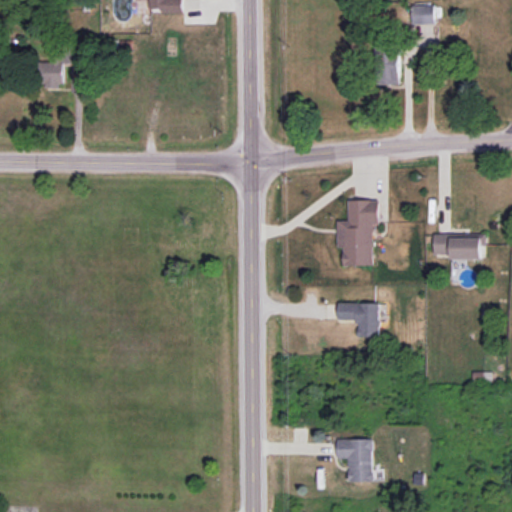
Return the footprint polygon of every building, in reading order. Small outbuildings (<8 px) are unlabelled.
[(183,12),(183,0),(149,0),(150,8),(162,8),(162,11),(183,12)] [(436,4),(422,4),(423,23),(436,23),(436,4)] [(380,49),(379,84),(400,84),(401,49),(380,49)] [(52,61),(43,61),(43,86),(64,86),(63,63),(76,63),(76,51),(51,52),(52,61)] [(339,219),(339,246),(344,246),(345,264),(374,264),(374,223),(381,223),(380,199),(349,199),(349,219),(339,219)] [(435,253),(451,254),(451,258),(483,259),(483,244),(487,244),(487,234),(435,233),(435,253)] [(340,319),(359,319),(359,336),(381,336),(380,302),(340,302),(340,319)] [(374,438),(339,438),(339,457),(350,457),(350,480),(374,480),(374,438)]
